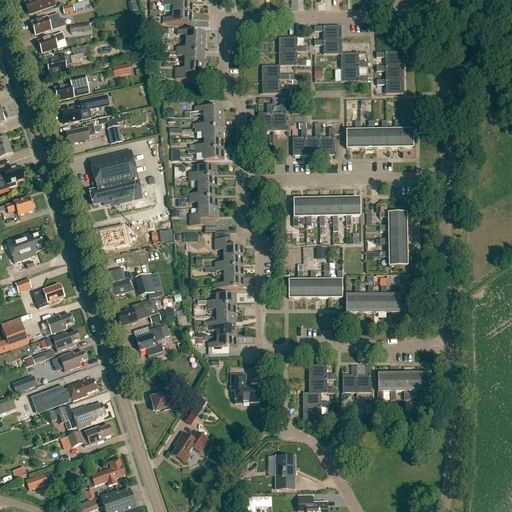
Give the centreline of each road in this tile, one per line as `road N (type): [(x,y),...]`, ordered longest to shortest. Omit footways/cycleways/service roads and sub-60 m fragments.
road 1 (unclassified): [(157,511),(0,31)]
road 2 (residential): [(241,180),(447,176)]
road 3 (residential): [(283,349),(260,350),(257,239),(242,222),(241,180)]
road 4 (residential): [(360,511),(322,451),(283,421),(283,349)]
road 5 (residential): [(409,2),(371,17),(224,13)]
road 6 (residential): [(241,180),(239,104),(225,87),(224,13)]
road 7 (residential): [(448,347),(447,176)]
road 8 (residential): [(283,349),(448,347)]
road 9 (residential): [(442,511),(453,440),(448,347)]
